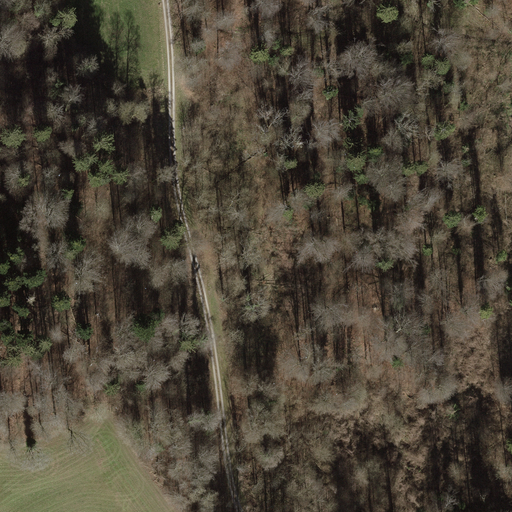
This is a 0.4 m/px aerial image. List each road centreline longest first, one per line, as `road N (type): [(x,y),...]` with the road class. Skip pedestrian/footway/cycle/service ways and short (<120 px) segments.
road 1 (track): [(243,511),(175,187),(166,0)]
road 2 (track): [(201,286),(251,50),(252,0)]
